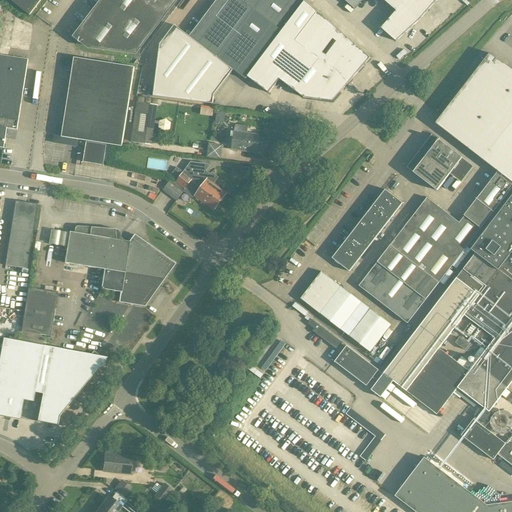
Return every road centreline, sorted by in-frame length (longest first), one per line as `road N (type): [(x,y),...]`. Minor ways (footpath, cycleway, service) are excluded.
road 1 (tertiary): [(218,260),(272,190),(493,0)]
road 2 (unclassified): [(218,260),(102,187),(0,172)]
road 3 (unclassified): [(119,400),(263,511)]
road 4 (tertiary): [(119,400),(218,260)]
